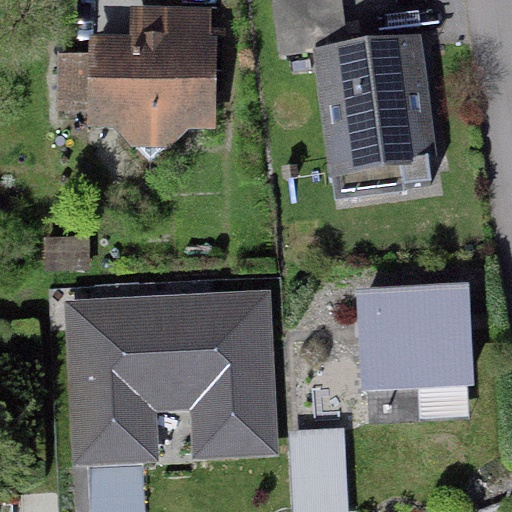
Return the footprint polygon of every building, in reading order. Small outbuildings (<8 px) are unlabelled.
[(334,177),(423,165),(408,51),(341,60),(333,0),(270,0),(278,60),(318,54),(334,177)] [(115,123),(115,134),(146,167),(179,136),(179,125),(206,125),(207,57),(90,54),(89,123),(115,123)] [(359,307),(363,392),(463,387),(459,302),(359,307)] [(202,403),(204,453),(267,450),(260,303),(76,312),(83,454),(145,451),(143,406),(202,403)] [(292,439),(294,511),(344,511),(342,437),(292,439)]
